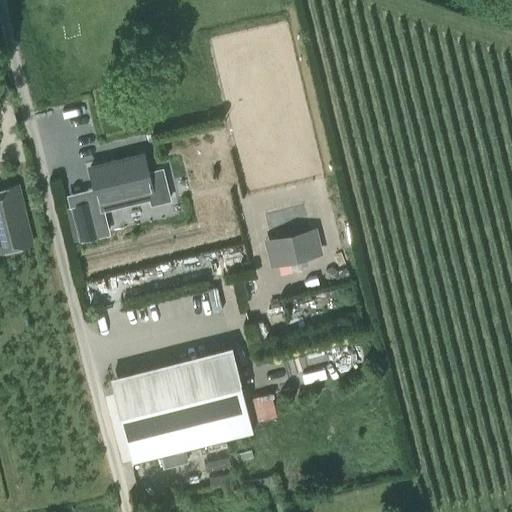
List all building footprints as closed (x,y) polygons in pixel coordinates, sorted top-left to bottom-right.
[(61,208),(70,243),(70,241),(98,234),(92,210),(100,208),(100,210),(149,198),(151,204),(170,199),(163,171),(147,175),(142,154),(124,158),(125,161),(117,163),(116,160),(90,167),(95,188),(88,190),(91,201),(90,201),(61,208)] [(19,183),(0,187),(0,252),(34,244),(19,183)] [(308,228),(271,237),(277,262),(314,253),(308,228)] [(234,359),(111,390),(130,463),(161,455),(163,467),(188,461),(185,449),(253,432),(234,359)] [(255,419),(274,415),(269,391),(250,395),(255,419)]
